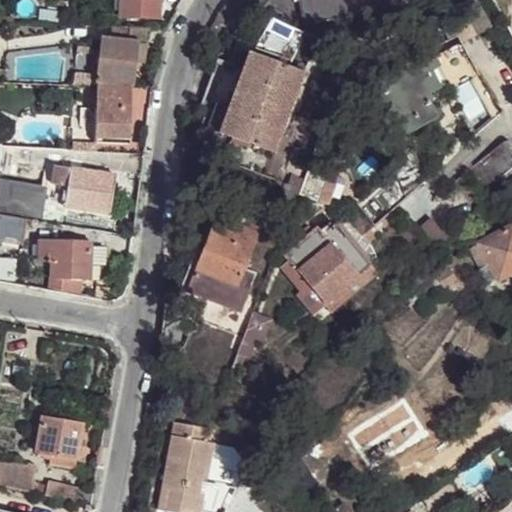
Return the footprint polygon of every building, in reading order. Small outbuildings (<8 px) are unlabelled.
[(161,18),(161,0),(120,0),(120,11),(120,16),(161,18)] [(231,0),(222,12),(218,21),(228,28),(235,16),(247,23),(257,6),(246,0),(231,0)] [(246,0),(257,6),(265,11),(270,0),(246,0)] [(270,0),(265,11),(306,30),(305,24),(301,0),(270,0)] [(301,0),(305,24),(406,5),(404,0),(301,0)] [(146,39),(147,25),(111,25),(110,38),(138,40),(146,39)] [(138,40),(110,38),(99,39),(98,85),(135,86),(137,60),(138,40)] [(145,59),(146,39),(138,40),(137,60),(145,59)] [(426,73),(432,70),(440,65),(429,45),(411,57),(412,60),(399,68),(397,64),(376,77),(385,93),(378,98),(387,114),(394,111),(399,119),(408,136),(424,126),(421,121),(439,111),(430,96),(437,91),(426,73)] [(305,73),(254,54),(225,135),(276,153),(305,73)] [(364,85),(376,77),(363,55),(352,62),(364,85)] [(227,113),(243,69),(217,60),(202,105),(227,113)] [(443,88),(432,70),(426,73),(437,91),(443,88)] [(338,76),(325,71),(318,86),(332,92),(338,76)] [(133,141),(135,86),(98,85),(97,105),(96,140),(133,141)] [(81,139),(96,140),(97,105),(82,106),(81,139)] [(393,123),(399,119),(394,111),(387,114),(393,123)] [(442,116),(439,111),(421,121),(424,126),(442,116)] [(315,157),(328,163),(335,144),(319,137),(312,155),(315,157)] [(469,177),(491,199),(511,179),(511,150),(509,146),(505,145),(503,145),(469,177)] [(92,162),(94,150),(72,149),(70,166),(85,169),(87,162),(92,162)] [(315,157),(300,192),(328,204),(342,169),(328,163),(315,157)] [(97,163),(92,162),(87,162),(85,169),(95,170),(97,163)] [(42,184),(0,179),(0,210),(43,218),(45,203),(66,206),(67,186),(51,184),(55,164),(45,163),(42,184)] [(67,186),(70,166),(55,164),(51,184),(67,186)] [(85,169),(70,166),(67,186),(66,206),(110,212),(116,173),(99,170),(97,170),(95,170),(85,169)] [(284,181),(283,188),(297,193),(303,179),(293,174),(288,183),(284,181)] [(511,186),(500,193),(509,211),(511,209),(511,186)] [(297,193),(283,188),(280,199),(294,201),(297,193)] [(307,227),(325,211),(321,207),(304,223),(307,227)] [(22,244),(26,218),(0,213),(0,245),(1,246),(2,241),(22,244)] [(233,287),(246,293),(254,272),(242,267),(260,221),(244,215),(240,224),(215,215),(185,291),(225,307),(233,287)] [(372,264),(336,224),(325,234),(318,227),(307,237),(288,255),(330,302),(372,264)] [(511,227),(480,245),(491,265),(499,280),(511,272),(511,227)] [(40,258),(53,260),(54,240),(42,240),(40,258)] [(52,277),(73,278),(92,279),(92,263),(94,246),(94,243),(54,240),(53,260),(52,277)] [(104,246),(94,246),(92,263),(104,264),(104,246)] [(0,279),(12,281),(14,258),(0,257),(0,279)] [(446,265),(437,270),(447,287),(449,290),(459,285),(446,265)] [(499,280),(491,265),(482,271),(489,285),(499,280)] [(51,288),(84,295),(84,285),(73,284),(73,278),(52,277),(51,288)] [(424,294),(417,282),(408,286),(416,298),(424,294)] [(239,312),(246,293),(233,287),(225,307),(239,312)] [(166,303),(162,345),(180,362),(196,314),(166,303)] [(257,324),(249,320),(234,357),(244,360),(257,324)] [(48,417),(79,423),(81,407),(51,402),(48,417)] [(48,453),(77,458),(84,423),(79,423),(48,417),(45,417),(38,451),(48,453)] [(170,505),(168,511),(205,511),(206,510),(201,509),(211,444),(174,437),(163,504),(170,505)] [(75,469),(77,458),(48,453),(47,463),(75,469)] [(0,484),(20,489),(26,463),(0,457),(0,484)] [(40,494),(94,505),(97,492),(43,480),(40,494)]
